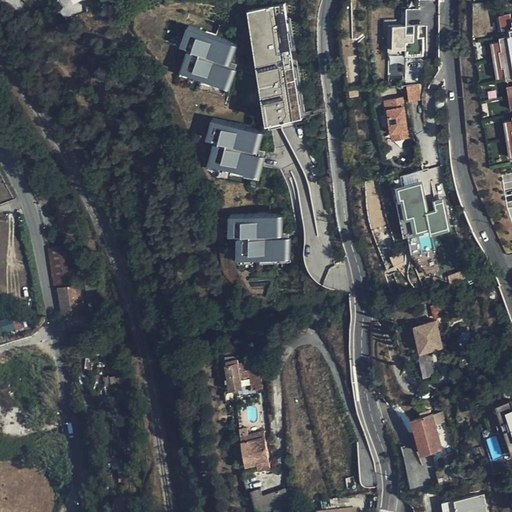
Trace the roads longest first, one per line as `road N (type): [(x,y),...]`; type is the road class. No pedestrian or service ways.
road 1 (tertiary): [(388,511),(390,465),(364,381),(363,287),(342,194),(325,50),(330,0)]
road 2 (tertiary): [(0,146),(39,246),(80,511)]
road 3 (tertiary): [(452,0),(465,175),(511,296)]
